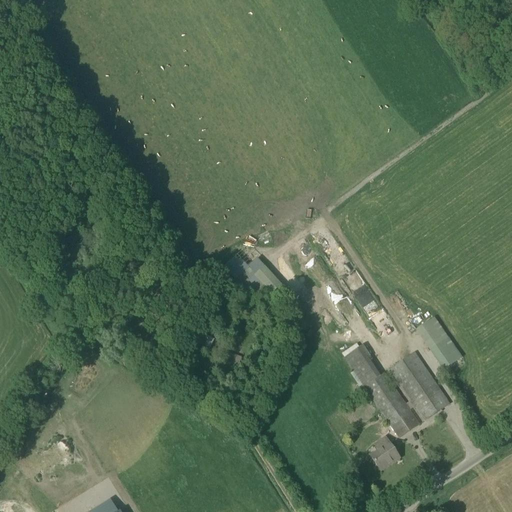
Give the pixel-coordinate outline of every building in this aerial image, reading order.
[(260,257),(242,275),(269,304),(288,287),(260,257)] [(214,339),(200,333),(196,343),(209,349),(214,339)] [(461,359),(451,344),(435,355),(445,370),(461,359)] [(390,371),(388,372),(392,379),(395,377),(411,401),(405,405),(409,411),(415,407),(425,421),(449,405),(415,354),(390,371)] [(223,359),(221,364),(238,370),(240,365),(239,365),(223,359)] [(385,374),(365,387),(393,430),(399,439),(419,425),(413,417),(409,411),(405,405),(385,374)] [(399,459),(394,450),(385,438),(374,445),(378,451),(370,457),(380,472),(399,459)] [(114,511),(106,497),(82,511),(114,511)]
